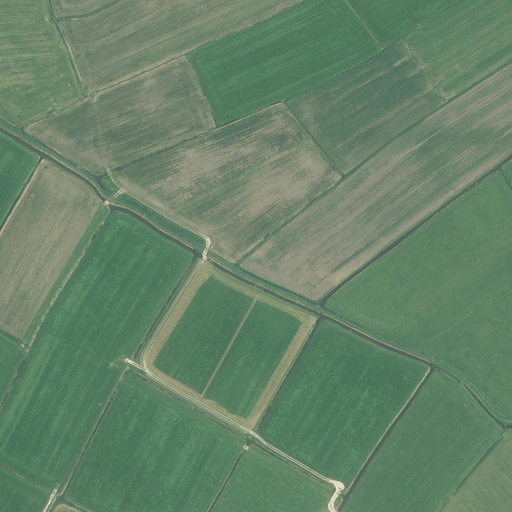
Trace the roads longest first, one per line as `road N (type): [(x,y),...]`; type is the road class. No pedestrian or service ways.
road 1 (track): [(511,424),(455,374),(233,270),(110,200),(81,172),(0,122)]
road 2 (track): [(123,190),(211,243),(145,355),(147,370),(338,484),(335,511)]
road 3 (track): [(155,56),(93,89),(107,168)]
road 4 (track): [(50,43),(52,110),(107,168)]
road 5 (track): [(43,511),(105,387)]
